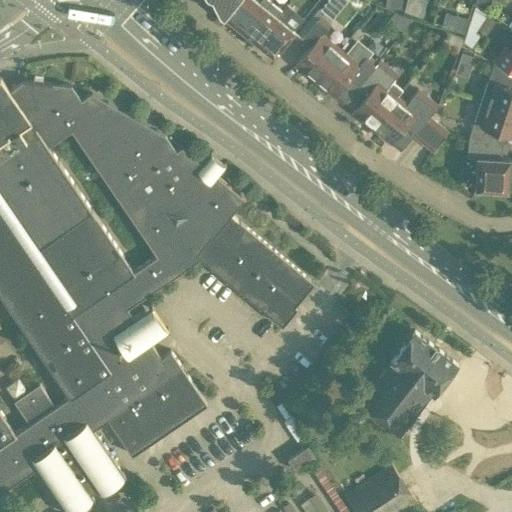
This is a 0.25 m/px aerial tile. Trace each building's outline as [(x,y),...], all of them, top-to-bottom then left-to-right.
[(213,0),(218,10),(222,13),(231,0),(213,0)] [(231,0),(222,13),(239,26),(258,1),(257,0),(231,0)] [(258,1),(239,26),(255,40),(280,8),(269,0),(261,0),(260,2),(258,1)] [(407,0),(405,9),(422,13),(425,0),(407,0)] [(255,40),(273,54),(289,34),(293,37),(295,39),(298,34),(297,33),(295,31),(293,30),(293,29),(283,21),(292,9),(286,4),(282,9),(280,8),(255,40)] [(448,9),(443,24),(464,32),(469,16),(448,9)] [(307,48),(295,62),(314,79),(339,48),(322,34),(331,22),(320,13),(301,37),(298,34),(295,39),(307,48)] [(475,30),(468,26),(463,41),(472,46),(480,34),(475,30)] [(428,36),(436,40),(440,33),(433,29),(428,36)] [(346,54),(339,48),(314,79),(333,94),(346,78),(356,86),(376,62),(367,55),(366,49),(359,43),(354,44),(346,54)] [(511,45),(509,50),(503,47),(494,62),(511,70),(511,45)] [(469,65),(472,56),(461,52),(458,61),(469,65)] [(379,57),(376,62),(356,86),(358,83),(368,91),(352,110),(372,126),(401,88),(392,81),(398,73),(379,57)] [(488,78),(491,79),(483,101),(511,110),(511,70),(494,62),(488,78)] [(0,294),(69,395),(54,405),(38,383),(13,400),(29,422),(6,437),(29,471),(35,467),(66,511),(71,511),(93,497),(90,492),(96,488),(99,492),(125,475),(93,428),(107,418),(131,453),(206,401),(170,348),(160,355),(150,341),(160,334),(168,328),(151,303),(143,309),(132,315),(126,306),(200,255),(279,322),(282,324),(296,306),(294,304),(300,297),(312,282),(313,281),(294,266),(231,212),(243,197),(217,175),(214,173),(204,165),(201,162),(181,145),(174,150),(164,134),(91,92),(91,93),(81,100),(80,98),(70,84),(43,81),(42,81),(33,80),(27,79),(24,79),(22,78),(7,86),(0,76),(0,294)] [(402,146),(413,133),(422,141),(438,122),(428,114),(437,104),(418,88),(405,104),(396,97),(402,89),(401,88),(372,126),(390,141),(393,138),(402,146)] [(511,110),(483,101),(476,121),(474,120),(469,136),(502,144),(506,131),(511,132),(511,110)] [(438,122),(422,141),(431,148),(432,149),(433,150),(449,131),(438,122)] [(507,188),(509,157),(501,156),(502,144),(469,136),(467,157),(476,158),(475,187),(507,188)] [(358,402),(399,434),(457,363),(414,329),(358,402)] [(314,456),(307,444),(303,447),(286,458),(294,470),(314,456)] [(46,511),(0,445),(0,511),(46,511)] [(397,474),(390,464),(348,493),(360,511),(402,511),(416,503),(397,474)]
